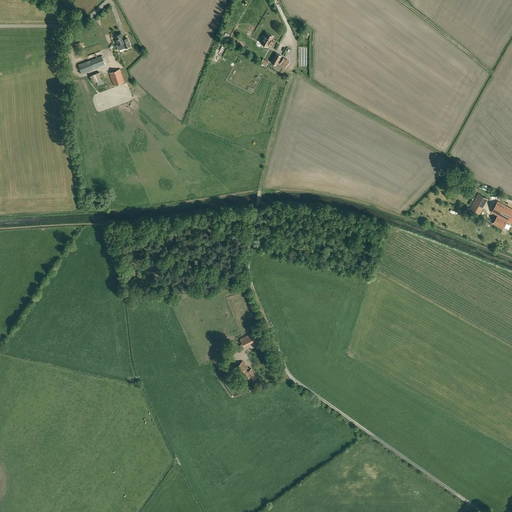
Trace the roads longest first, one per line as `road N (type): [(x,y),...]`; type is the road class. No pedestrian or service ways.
road 1 (track): [(483,511),(292,379),(251,284),(258,206)]
road 2 (track): [(289,27),(295,63),(258,206)]
